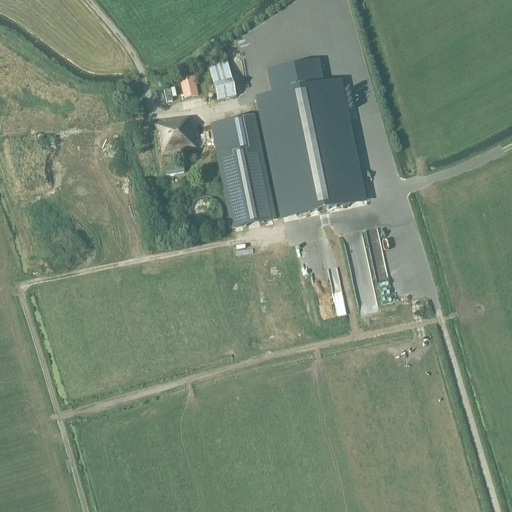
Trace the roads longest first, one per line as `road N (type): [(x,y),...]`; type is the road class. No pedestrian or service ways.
road 1 (track): [(457,314),(60,416)]
road 2 (track): [(21,285),(405,202)]
road 3 (track): [(401,189),(378,179),(335,27),(251,69),(254,92),(218,105)]
road 4 (track): [(85,511),(21,285),(8,287)]
road 5 (track): [(440,319),(495,511)]
road 6 (track): [(418,181),(370,0)]
road 7 (track): [(440,319),(401,189)]
